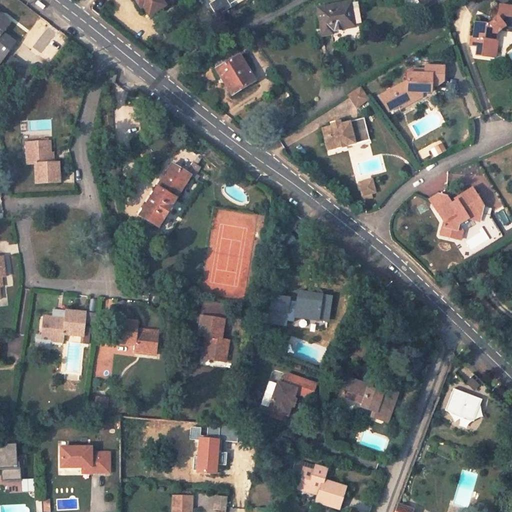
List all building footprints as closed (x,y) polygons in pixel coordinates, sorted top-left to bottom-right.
[(132,0),(138,9),(142,7),(148,16),(168,4),(165,0),(132,0)] [(361,23),(358,1),(349,3),(353,25),(361,23)] [(332,31),(354,27),(353,25),(349,3),(317,8),(322,36),(332,34),(332,31)] [(498,18),(488,25),(474,24),(473,38),(478,39),(477,45),(476,54),(495,56),(497,39),(495,38),(496,33),(506,25),(511,26),(511,6),(499,5),(498,18)] [(9,23),(0,15),(0,59),(14,42),(2,32),(9,23)] [(177,31),(185,26),(177,16),(169,21),(177,31)] [(232,94),(255,80),(239,55),(235,57),(225,64),(223,61),(223,60),(215,65),(217,68),(216,69),(232,94)] [(235,57),(234,55),(223,61),(225,64),(235,57)] [(0,70),(0,71),(19,86),(30,71),(11,57),(0,70)] [(436,82),(443,82),(444,67),(425,66),(425,69),(425,74),(416,74),(408,74),(408,81),(408,84),(402,84),(391,90),(399,105),(412,98),(412,91),(423,92),(431,92),(431,85),(431,81),(436,82)] [(87,71),(80,68),(77,75),(80,77),(79,80),(85,83),(87,71)] [(13,86),(6,81),(0,89),(0,97),(2,99),(13,86)] [(347,95),(356,107),(369,98),(361,87),(347,95)] [(401,109),(423,97),(423,92),(412,91),(412,98),(399,105),(401,109)] [(339,124),(330,127),(320,129),(326,151),(335,149),(336,152),(346,149),(346,146),(368,140),(363,118),(339,124)] [(58,163),(52,163),(50,143),(31,143),(31,152),(28,152),(28,163),(36,163),(37,182),(60,182),(58,163)] [(158,227),(190,176),(172,165),(140,215),(158,227)] [(357,196),(369,193),(366,180),(361,181),(362,189),(355,191),(357,196)] [(361,181),(353,184),(355,191),(362,189),(361,181)] [(481,214),(483,206),(473,188),(455,199),(457,202),(452,205),(448,207),(443,200),(434,205),(444,222),(441,235),(455,239),(458,224),(467,219),(471,220),(481,214)] [(443,200),(439,194),(430,200),(434,205),(443,200)] [(452,205),(447,197),(439,194),(443,200),(448,207),(452,205)] [(471,220),(479,223),(481,214),(471,220)] [(331,316),(330,301),(314,302),(313,299),(293,301),(295,314),(275,316),(276,332),(308,330),(307,318),(312,318),(331,316)] [(293,301),(289,301),(290,310),(274,312),(275,316),(295,314),(293,301)] [(226,304),(206,302),(204,317),(202,316),(199,335),(206,337),(203,357),(222,360),(223,351),(228,352),(229,341),(221,339),(225,320),(223,320),(226,304)] [(84,322),(86,313),(66,310),(66,312),(53,311),(53,318),(44,317),(42,336),(36,336),(35,346),(50,348),(51,340),(63,341),(64,333),(81,335),(88,336),(90,328),(84,327),(84,322)] [(156,351),(158,331),(137,329),(138,322),(119,320),(116,343),(135,345),(135,352),(148,354),(148,350),(156,351)] [(357,362),(372,344),(369,342),(368,345),(363,341),(361,342),(358,340),(347,353),(357,362)] [(278,383),(268,412),(271,413),(281,417),(286,418),(290,408),(293,400),(294,395),(310,401),(316,384),(287,374),(283,385),(278,383)] [(388,423),(396,394),(384,390),(383,394),(366,388),(367,385),(347,379),(341,397),(362,404),(361,407),(373,411),(371,418),(388,423)] [(482,399),(454,388),(445,410),(474,421),(482,399)] [(269,419),(279,422),(281,417),(271,413),(269,419)] [(228,455),(228,449),(207,446),(208,440),(181,437),(179,458),(186,458),(201,460),(200,465),(199,469),(227,471),(228,455)] [(17,444),(5,444),(5,448),(0,447),(0,468),(1,468),(1,480),(21,479),(21,467),(17,467),(17,444)] [(91,447),(61,448),(61,467),(83,467),(91,467),(91,473),(109,473),(109,453),(91,453),(91,447)] [(227,471),(240,473),(241,460),(233,459),(233,456),(228,455),(227,471)] [(337,509),(345,488),(323,480),(326,470),(295,459),(290,475),(298,477),(296,484),(318,492),(317,496),(315,501),(337,509)] [(23,479),(24,491),(35,490),(35,478),(23,479)] [(296,484),(294,488),(317,496),(318,492),(296,484)] [(191,511),(192,496),(177,496),(176,511),(191,511)] [(225,511),(226,499),(215,498),(213,511),(225,511)] [(43,511),(43,501),(43,499),(34,500),(35,511),(43,511)]
